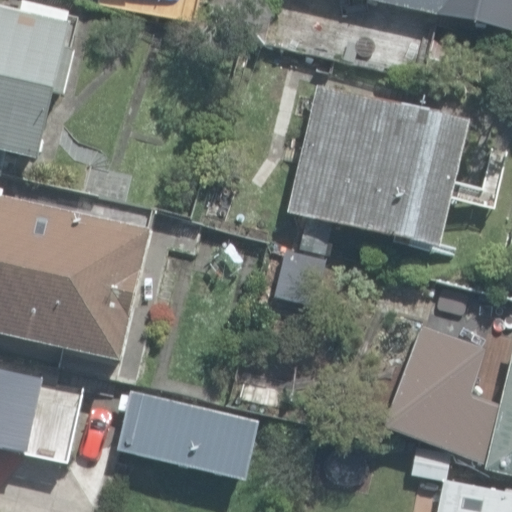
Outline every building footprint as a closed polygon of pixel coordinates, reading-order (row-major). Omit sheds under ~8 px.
[(0,152),(36,162),(52,96),(63,98),(74,51),(64,48),(70,24),(64,22),(66,12),(25,2),(25,0),(5,0),(4,8),(0,7),(0,152)] [(217,0),(213,21),(250,29),(256,0),(217,0)] [(511,0),(365,0),(511,35),(511,0)] [(286,214),(438,250),(469,122),(317,86),(286,214)] [(0,334),(119,363),(154,213),(78,196),(74,215),(0,198),(0,334)] [(460,466),(511,477),(511,351),(502,395),(490,392),(480,433),(491,436),(487,452),(464,447),(460,466)] [(0,447),(27,453),(31,431),(49,435),(56,401),(38,397),(41,380),(0,371),(0,447)] [(117,450),(245,481),(259,423),(131,391),(129,396),(122,394),(119,409),(127,412),(117,450)] [(386,445),(455,462),(464,425),(396,408),(386,445)] [(511,511),(511,489),(443,476),(435,511),(511,511)]
